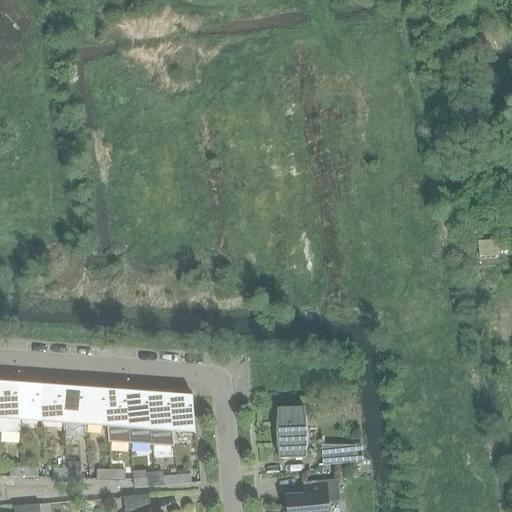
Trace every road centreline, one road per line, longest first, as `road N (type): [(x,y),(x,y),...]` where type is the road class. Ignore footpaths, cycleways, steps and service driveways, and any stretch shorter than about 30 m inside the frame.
road 1 (residential): [(218,375),(0,358)]
road 2 (residential): [(218,375),(231,511)]
